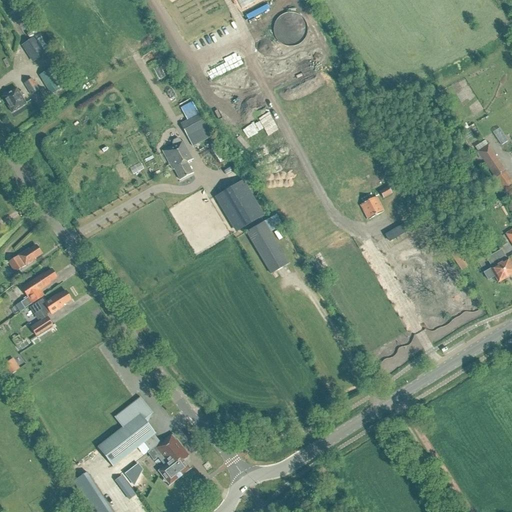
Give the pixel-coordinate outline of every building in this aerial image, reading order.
[(180,0),(175,4),(182,15),(187,11),(180,0)] [(281,15),(278,18),(276,20),(274,24),(273,27),(273,31),(274,35),(275,38),(277,41),(280,44),(283,46),(287,47),(291,47),(294,47),(298,46),(301,44),(304,41),(306,38),(307,35),(308,31),(308,27),(307,24),(305,20),(302,17),(299,15),(296,14),(292,13),(289,13),(285,14),(281,15)] [(32,63),(46,54),(35,37),(21,46),(32,63)] [(48,70),(38,76),(51,95),(60,89),(48,70)] [(23,84),(30,95),(38,90),(32,79),(23,84)] [(11,114),(26,105),(22,97),(24,96),(21,91),(19,93),(17,90),(2,99),(11,114)] [(187,120),(180,124),(192,147),(211,137),(191,102),(180,109),(187,120)] [(357,118),(344,123),(351,143),(364,138),(357,118)] [(172,146),(173,148),(162,154),(173,172),(175,171),(179,180),(191,174),(186,164),(192,161),(182,143),(180,144),(179,142),(177,141),(172,144),(172,146)] [(505,171),(487,145),(476,152),(494,179),(505,171)] [(358,159),(331,173),(340,191),(341,190),(345,198),(344,198),(350,211),(360,206),(367,221),(383,213),(375,198),(377,197),(358,159)] [(298,161),(277,172),(300,218),(322,207),(298,161)] [(217,194),(236,228),(262,214),(243,179),(217,194)] [(388,189),(380,193),(383,200),(392,195),(388,189)] [(270,275),(287,265),(262,223),(246,233),(270,275)] [(34,258),(41,254),(36,246),(29,251),(28,249),(17,256),(8,263),(14,273),(24,267),(35,260),(34,258)] [(511,274),(511,268),(507,259),(499,263),(494,254),(485,259),(490,268),(488,269),(488,270),(482,273),(486,281),(492,277),(496,283),(511,274)] [(21,288),(28,298),(15,306),(19,313),(25,309),(24,309),(42,297),(39,291),(50,284),(49,283),(56,278),(51,270),(44,275),(43,274),(21,288)] [(289,285),(284,289),(291,299),(297,294),(293,289),(293,290),(289,285)] [(49,313),(51,315),(64,306),(63,305),(71,300),(65,291),(59,295),(58,294),(44,303),(42,300),(29,308),(37,320),(49,313)] [(46,317),(30,328),(36,336),(52,326),(46,317)] [(395,326),(398,334),(408,330),(404,322),(395,326)] [(144,333),(139,336),(145,345),(150,342),(144,333)] [(16,368),(24,363),(17,352),(9,358),(16,368)] [(189,457),(188,456),(172,435),(160,443),(153,435),(155,434),(144,420),(152,413),(139,397),(114,418),(122,428),(97,447),(113,467),(144,443),(150,451),(152,450),(155,454),(161,449),(166,456),(168,455),(172,461),(178,456),(182,461),(183,461),(187,458),(189,457)] [(147,453),(153,461),(157,458),(164,466),(157,472),(157,473),(158,472),(163,479),(162,482),(167,484),(168,486),(168,487),(191,469),(190,469),(188,467),(187,463),(183,464),(183,461),(182,461),(178,456),(172,461),(168,455),(166,456),(161,449),(155,454),(152,450),(150,451),(147,453)] [(137,465),(124,476),(133,487),(142,470),(137,465)] [(92,511),(111,511),(86,473),(73,482),(92,511)]
